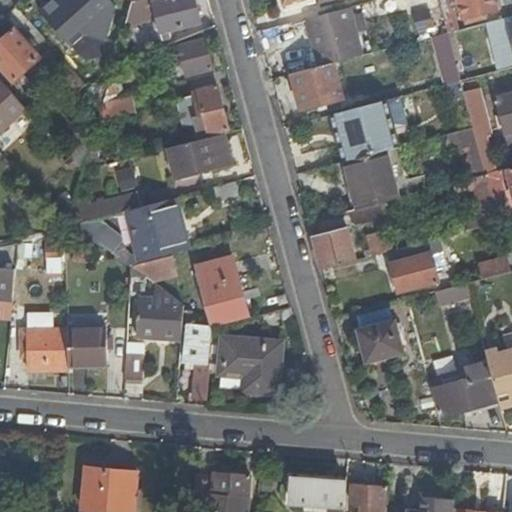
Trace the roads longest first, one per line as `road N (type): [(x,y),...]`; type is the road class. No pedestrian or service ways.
road 1 (residential): [(348,437),(229,0)]
road 2 (residential): [(0,406),(348,437)]
road 3 (residential): [(348,437),(511,449)]
